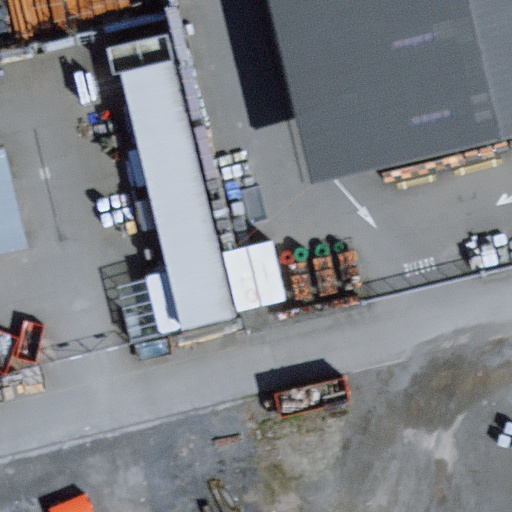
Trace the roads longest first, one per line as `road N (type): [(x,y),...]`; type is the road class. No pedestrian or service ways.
road 1 (unclassified): [(511,306),(0,432)]
road 2 (unknown): [(242,0),(267,108),(344,345)]
